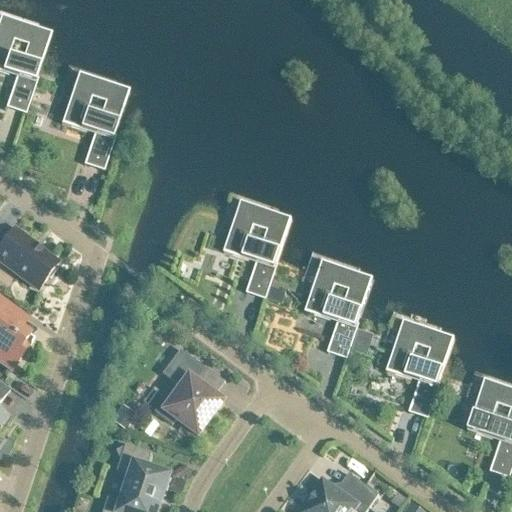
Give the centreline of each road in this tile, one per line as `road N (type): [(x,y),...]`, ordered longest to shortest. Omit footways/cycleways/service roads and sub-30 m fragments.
road 1 (residential): [(17,511),(103,267),(87,244),(0,182)]
road 2 (residential): [(457,511),(332,427)]
road 3 (residential): [(274,386),(194,511)]
road 4 (residential): [(274,386),(171,315)]
